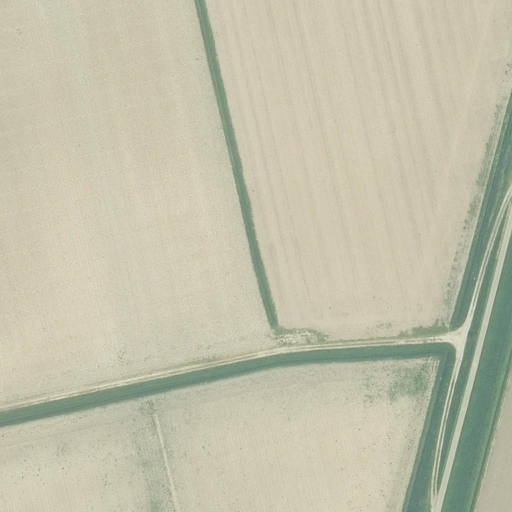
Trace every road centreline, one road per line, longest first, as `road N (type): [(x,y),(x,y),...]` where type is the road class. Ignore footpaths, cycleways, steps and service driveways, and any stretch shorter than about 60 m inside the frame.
road 1 (unclassified): [(511,196),(461,339),(433,511)]
road 2 (unclassified): [(436,511),(511,211)]
